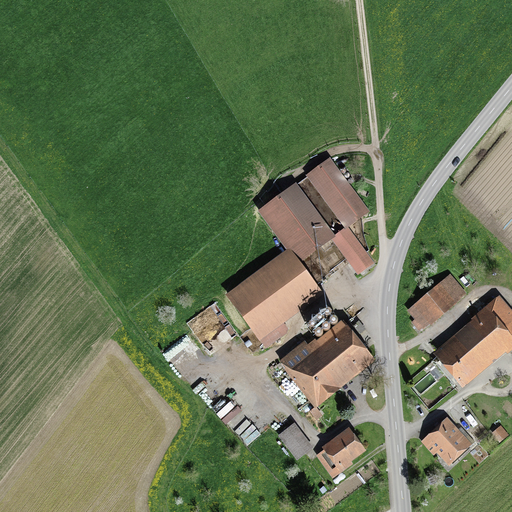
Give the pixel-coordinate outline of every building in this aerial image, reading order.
[(330,158),(305,176),(344,229),(346,230),(349,228),(370,213),(330,158)] [(296,183),(258,212),(287,251),(290,250),(301,265),(332,241),(336,238),(334,236),(296,183)] [(332,241),(358,275),(375,263),(349,228),(346,230),(344,229),(334,236),(336,238),(332,241)] [(225,296),(266,350),(288,334),(288,330),(284,325),(323,295),(301,265),(290,250),(287,251),(225,296)] [(420,329),(463,293),(449,277),(409,311),(417,320),(414,322),(420,329)] [(510,337),(511,338),(511,315),(497,299),(478,315),(482,320),(440,356),(461,380),(510,337)] [(305,343),(280,364),(311,401),(344,374),(348,380),(373,359),(355,336),(364,329),(359,322),(349,330),(342,321),(316,342),(322,349),(315,355),(305,343)] [(446,421),(423,442),(433,452),(438,448),(449,459),(466,443),(469,446),(474,442),(467,435),(463,439),(446,421)] [(280,437),(297,459),(312,448),(294,426),(280,437)] [(500,443),(509,436),(501,426),(492,434),(500,443)] [(361,448),(349,432),(319,455),(334,475),(351,463),(347,457),(361,448)] [(357,476),(364,485),(366,483),(359,474),(357,476)]
